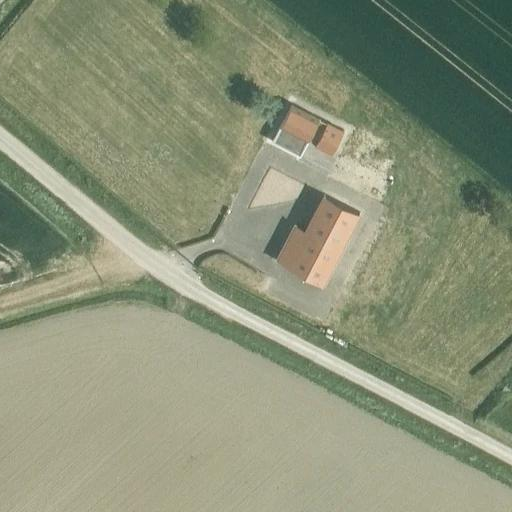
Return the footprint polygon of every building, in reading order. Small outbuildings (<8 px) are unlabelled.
[(293,104),(274,140),(301,154),(333,171),(340,156),(332,152),(343,130),(293,104)] [(342,151),(359,160),(382,116),(365,107),(342,151)] [(295,199),(301,183),(273,172),(267,188),(295,199)] [(355,210),(321,194),(303,229),(294,225),(277,257),(320,280),(355,210)] [(363,211),(333,280),(369,296),(399,227),(363,211)]
